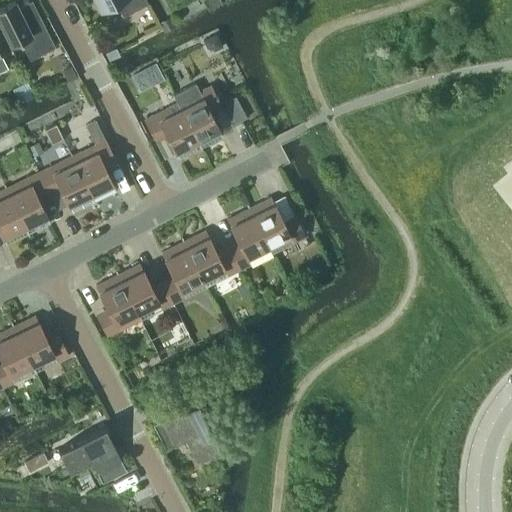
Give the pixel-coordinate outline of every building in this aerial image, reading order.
[(94,0),(101,12),(116,3),(123,16),(148,3),(146,0),(94,0)] [(14,1),(0,7),(0,26),(9,45),(10,48),(21,42),(30,59),(55,47),(40,16),(29,22),(24,20),(14,1)] [(164,32),(173,27),(175,26),(170,15),(159,21),(164,32)] [(0,52),(0,49),(9,45),(0,26),(0,71),(8,68),(0,52)] [(120,54),(116,46),(105,52),(109,60),(120,54)] [(75,77),(69,66),(64,68),(70,79),(75,77)] [(124,77),(117,80),(122,90),(129,86),(124,77)] [(220,104),(210,85),(190,96),(193,102),(181,108),(176,98),(176,99),(202,150),(203,150),(201,146),(222,136),(209,110),(220,104)] [(197,141),(202,151),(202,150),(176,99),(175,99),(177,102),(144,119),(154,138),(165,133),(178,158),(180,158),(176,151),(197,141)] [(235,123),(246,117),(241,107),(230,112),(235,123)] [(70,152),(94,201),(116,190),(103,164),(114,159),(95,119),(87,124),(96,143),(72,155),(71,152),(70,152)] [(38,140),(28,144),(33,155),(43,150),(38,140)] [(90,195),(95,204),(94,201),(70,152),(69,152),(71,156),(39,171),(48,191),(59,186),(72,212),(73,211),(70,205),(90,195)] [(4,184),(29,236),(30,236),(25,226),(45,216),(49,222),(50,222),(37,196),(48,191),(39,171),(18,181),(21,188),(9,194),(4,184)] [(0,232),(5,244),(7,243),(3,237),(24,227),(29,236),(4,184),(3,184),(8,194),(0,198),(0,232)] [(289,236),(292,242),(305,236),(295,217),(284,222),(271,197),(249,208),(248,204),(247,205),(273,256),(274,256),(269,246),(289,236)] [(240,245),(229,250),(239,269),(251,263),(247,257),(268,246),(273,256),(247,205),(252,215),(240,220),(237,214),(227,219),(240,245)] [(182,238),(207,289),(208,289),(206,285),(239,269),(229,250),(218,256),(205,230),(195,235),(199,241),(187,247),(182,237),(182,238)] [(181,238),(183,241),(161,252),(174,278),(163,283),(173,302),(185,296),(182,290),(202,279),(207,289),(182,238),(181,238)] [(152,289),(139,263),(118,274),(116,271),(142,322),(137,312),(158,302),(161,308),(173,302),(163,283),(152,289)] [(142,322),(116,271),(115,271),(117,274),(95,285),(108,311),(97,316),(107,336),(119,329),(116,323),(136,313),(141,322),(142,322)] [(16,332),(12,322),(11,322),(36,374),(37,374),(32,364),(53,354),(56,361),(68,355),(59,335),(48,341),(35,315),(25,320),(28,326),(16,332)] [(36,374),(11,322),(11,323),(15,333),(4,338),(0,332),(0,331),(0,355),(3,362),(0,363),(0,383),(2,387),(14,381),(11,375),(31,365),(36,374)] [(221,448),(197,401),(153,424),(165,448),(185,437),(197,460),(221,448)] [(126,470),(104,425),(57,448),(69,472),(92,461),(102,481),(126,470)] [(25,460),(30,470),(37,467),(32,456),(25,460)]
